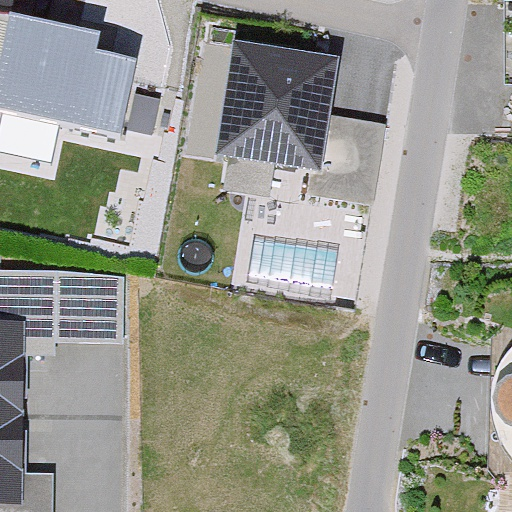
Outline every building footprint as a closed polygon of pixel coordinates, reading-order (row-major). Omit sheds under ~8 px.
[(83,20),(0,2),(0,99),(86,118),(101,53),(81,48),(77,48),(83,20)] [(331,67),(230,46),(208,152),(299,170),(309,172),(323,103),(327,86),(331,67)] [(372,113),(323,103),(309,172),(299,170),(295,188),(355,200),(372,113)] [(0,310),(2,310),(2,334),(40,335),(41,259),(0,258),(0,310)] [(503,422),(511,423),(511,450),(511,477),(511,476),(511,374),(503,376),(494,381),(488,389),(486,399),(488,409),(494,417),(503,422)] [(38,511),(39,473),(1,472),(0,496),(0,511),(38,511)]
